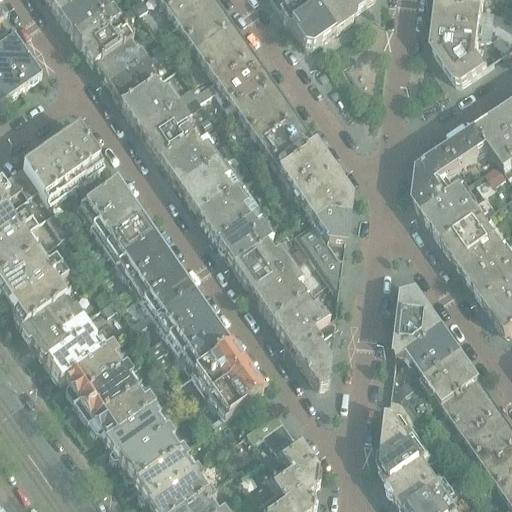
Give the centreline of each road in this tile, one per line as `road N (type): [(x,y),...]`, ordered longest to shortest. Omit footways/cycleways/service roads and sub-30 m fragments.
road 1 (residential): [(77,95),(349,486)]
road 2 (residential): [(383,205),(349,486)]
road 3 (residential): [(383,205),(236,0)]
road 4 (residential): [(499,376),(383,205)]
road 5 (residential): [(407,0),(387,166)]
road 6 (residential): [(387,166),(511,85)]
